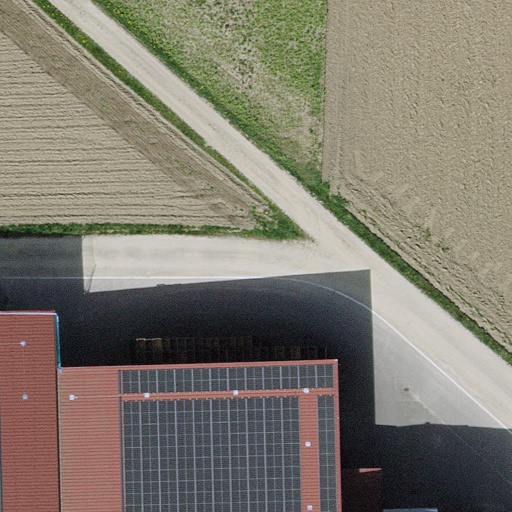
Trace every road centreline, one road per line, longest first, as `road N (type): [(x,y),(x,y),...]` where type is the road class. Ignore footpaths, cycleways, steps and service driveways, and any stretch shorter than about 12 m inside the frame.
road 1 (track): [(82,0),(511,391)]
road 2 (track): [(395,292),(290,258),(0,255)]
